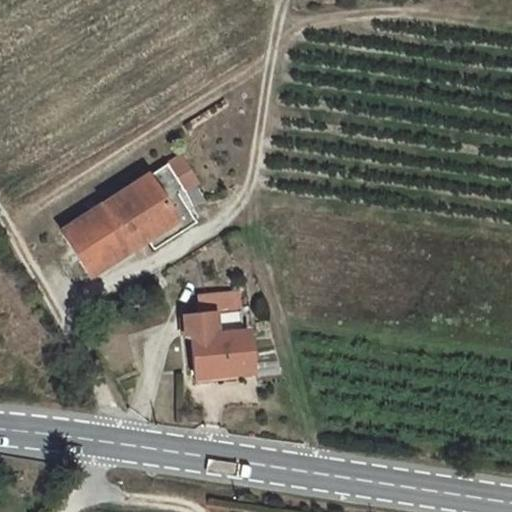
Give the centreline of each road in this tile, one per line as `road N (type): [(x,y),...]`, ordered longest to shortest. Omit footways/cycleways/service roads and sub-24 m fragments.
road 1 (tertiary): [(511,504),(0,429)]
road 2 (track): [(0,226),(135,446)]
